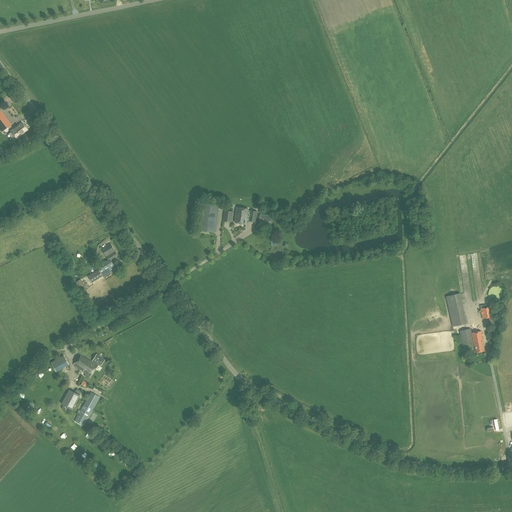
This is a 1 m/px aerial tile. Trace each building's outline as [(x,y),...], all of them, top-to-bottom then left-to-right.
[(0,128),(2,131),(10,125),(0,112),(0,128)] [(10,131),(16,138),(27,130),(22,123),(10,131)] [(199,230),(215,232),(219,204),(203,202),(199,230)] [(237,207),(236,213),(235,222),(246,224),(248,209),(237,207)] [(223,221),(232,222),(233,212),(225,211),(223,221)] [(249,221),(256,222),(258,212),(250,211),(249,221)] [(258,229),(271,230),(271,224),(272,215),(262,214),(261,223),(258,223),(258,229)] [(102,249),(107,256),(109,255),(110,256),(111,256),(113,259),(118,255),(110,243),(102,249)] [(97,266),(99,269),(103,276),(104,277),(117,269),(112,262),(106,261),(97,266)] [(103,276),(99,269),(88,276),(92,283),(103,276)] [(75,282),(81,290),(86,287),(81,279),(75,282)] [(505,293),(505,291),(505,290),(504,288),(503,287),(502,286),(500,286),(499,285),(498,285),(496,285),(494,286),(493,287),(492,288),(491,289),(491,290),(490,292),(490,293),(491,295),(491,296),(492,297),(493,298),(494,299),(495,300),(497,300),(498,300),(500,300),(501,299),(502,299),(503,298),(504,297),(505,296),(505,294),(505,293)] [(446,296),(453,327),(467,324),(459,293),(446,296)] [(480,308),(483,319),(489,318),(489,321),(494,320),(491,306),(480,308)] [(471,329),(460,331),(463,349),(475,346),(472,333),(471,329)] [(472,333),(475,346),(476,353),(485,351),(483,345),(484,344),(481,331),(472,333)] [(91,361),(82,354),(74,365),(90,376),(97,366),(99,367),(104,360),(96,354),(91,361)] [(64,356),(51,363),(56,371),(68,364),(64,356)] [(65,405),(68,407),(73,410),(81,395),(70,389),(62,404),(65,405)] [(91,392),(80,411),(79,410),(77,414),(78,415),(75,421),(84,426),(85,423),(100,397),(91,392)]
